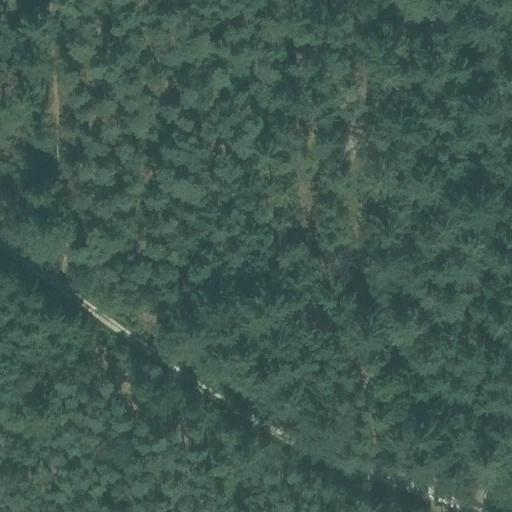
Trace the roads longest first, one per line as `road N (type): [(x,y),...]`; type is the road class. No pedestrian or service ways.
road 1 (track): [(0,248),(218,400),(362,472),(477,511)]
road 2 (track): [(63,289),(48,0)]
